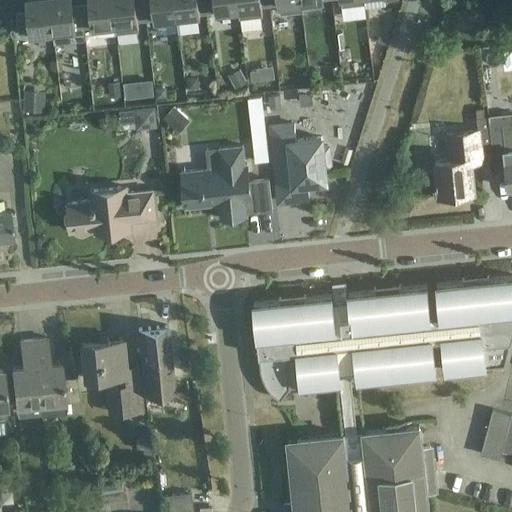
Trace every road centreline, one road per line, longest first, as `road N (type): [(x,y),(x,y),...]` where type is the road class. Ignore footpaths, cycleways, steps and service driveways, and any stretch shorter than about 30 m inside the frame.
road 1 (tertiary): [(223,278),(511,246)]
road 2 (residential): [(247,511),(223,278)]
road 3 (tertiary): [(0,300),(223,278)]
road 4 (residential): [(511,398),(474,411),(461,475),(511,487)]
